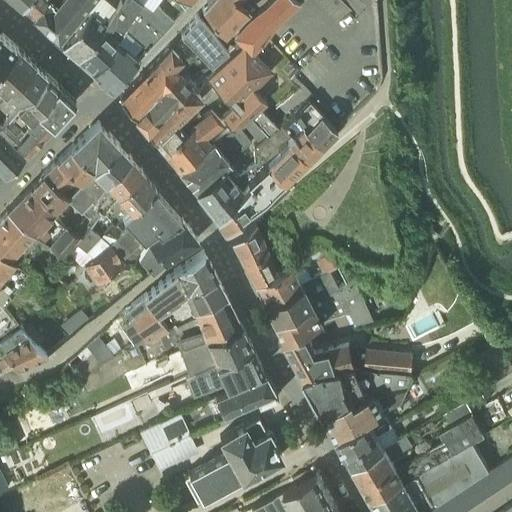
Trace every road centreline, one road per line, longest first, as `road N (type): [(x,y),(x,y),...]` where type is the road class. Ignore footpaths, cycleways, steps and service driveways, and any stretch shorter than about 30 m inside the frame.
road 1 (residential): [(101,104),(214,236),(360,511)]
road 2 (residential): [(199,0),(101,104)]
road 3 (residential): [(0,201),(101,104)]
road 4 (track): [(334,457),(216,511)]
